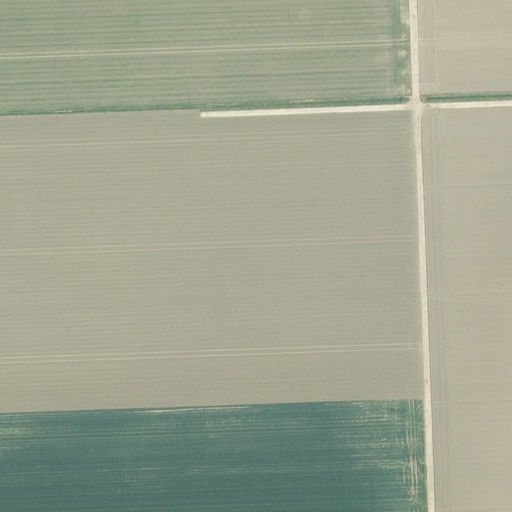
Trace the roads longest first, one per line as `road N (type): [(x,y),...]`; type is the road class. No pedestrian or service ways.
road 1 (track): [(431,511),(409,0)]
road 2 (track): [(206,115),(511,103)]
